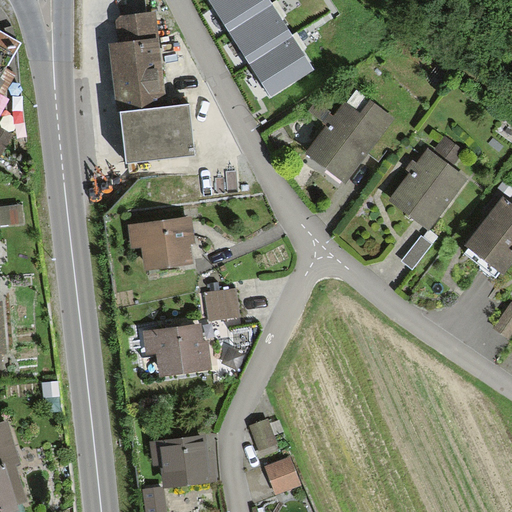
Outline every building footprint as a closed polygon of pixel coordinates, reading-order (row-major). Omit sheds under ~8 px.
[(309,73),(262,0),(219,0),(213,5),(271,97),(309,73)] [(23,44),(0,31),(0,96),(5,99),(18,76),(8,70),(23,44)] [(166,115),(156,45),(113,51),(128,168),(194,159),(188,112),(166,115)] [(345,187),(394,120),(372,104),(363,117),(346,105),(307,158),(345,187)] [(0,157),(13,138),(0,129),(0,157)] [(463,153),(442,139),(431,155),(426,152),(390,203),(430,231),(466,180),(451,169),(463,153)] [(511,274),(511,206),(505,202),(470,252),(508,280),(511,274)] [(20,208),(0,209),(0,228),(21,227),(20,208)] [(192,223),(129,229),(132,251),(143,250),(146,278),(197,272),(192,223)] [(428,244),(415,236),(400,259),(412,267),(428,244)] [(238,317),(235,290),(206,293),(209,320),(238,317)] [(511,334),(511,304),(509,303),(493,329),(509,339),(511,334)] [(209,347),(205,347),(202,327),(144,335),(147,358),(158,357),(161,381),(213,374),(209,347)] [(276,451),(265,423),(248,429),(259,457),(276,451)] [(6,427),(0,428),(0,511),(23,511),(32,510),(6,427)] [(210,440),(153,447),(155,470),(167,469),(169,490),(216,485),(210,440)] [(300,485),(289,460),(263,470),(274,496),(300,485)] [(169,511),(168,492),(149,492),(149,511),(169,511)]
